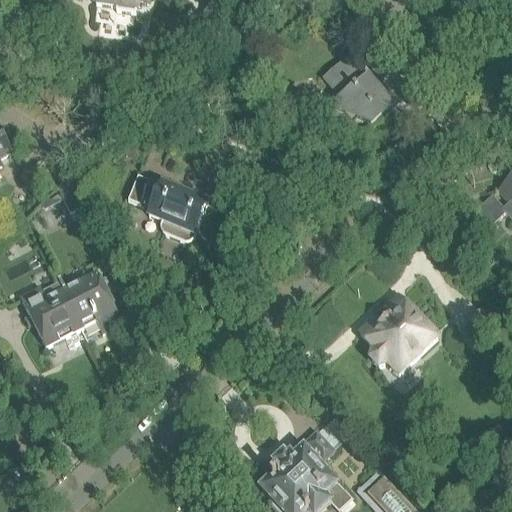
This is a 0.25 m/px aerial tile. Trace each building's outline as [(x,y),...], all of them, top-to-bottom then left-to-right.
[(97,0),(96,10),(117,12),(116,16),(135,18),(137,8),(148,9),(149,0),(97,0)] [(232,18),(238,12),(227,0),(224,0),(207,16),(208,17),(190,34),(206,51),(236,22),(232,18)] [(363,64),(381,84),(395,72),(377,51),(363,64)] [(372,131),(395,111),(351,60),(322,84),(340,105),(330,114),(372,131)] [(0,174),(3,173),(0,167),(0,164),(12,158),(0,136),(0,174)] [(118,138),(110,147),(115,153),(124,144),(118,138)] [(141,139),(135,154),(145,158),(151,143),(141,139)] [(78,172),(96,197),(107,186),(87,164),(78,172)] [(74,178),(72,181),(63,174),(51,187),(60,195),(59,196),(70,218),(95,206),(74,178)] [(153,186),(152,188),(138,182),(128,207),(142,212),(142,213),(152,217),(150,222),(162,227),(158,237),(178,245),(191,250),(195,241),(209,208),(163,189),(163,190),(153,186)] [(511,182),(498,196),(509,208),(503,213),(502,213),(501,214),(511,226),(511,182)] [(486,243),(497,233),(479,214),(469,224),(486,243)] [(103,340),(124,329),(101,284),(100,284),(97,277),(83,284),(78,274),(56,285),(82,335),(85,334),(84,332),(96,326),(103,340)] [(74,340),(82,335),(56,285),(61,295),(56,298),(57,300),(47,305),(41,291),(20,302),(46,354),(60,347),(60,346),(73,339),(74,340)] [(400,382),(440,344),(407,309),(406,310),(399,302),(385,315),(391,321),(379,333),(373,326),(360,338),(367,346),(366,346),(375,356),(372,358),(371,364),(379,373),(385,372),(387,369),(400,382)] [(482,313),(470,324),(487,344),(500,332),(482,313)] [(321,470),(354,440),(336,421),(318,438),(317,437),(303,451),(304,452),(294,462),(291,458),(288,461),(285,457),(274,467),(278,470),(271,477),(274,481),(261,493),(273,506),(269,510),(270,511),(327,511),(331,508),(334,511),(344,511),(352,505),(338,490),(338,489),(321,470)] [(511,459),(511,446),(507,441),(496,451),(508,463),(511,459)] [(370,499),(381,511),(408,511),(384,487),(370,499)]
